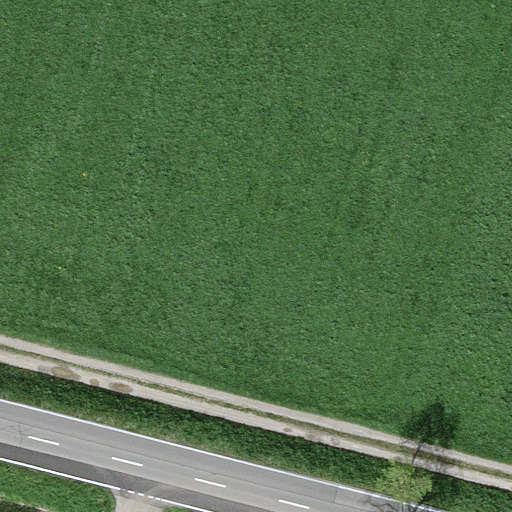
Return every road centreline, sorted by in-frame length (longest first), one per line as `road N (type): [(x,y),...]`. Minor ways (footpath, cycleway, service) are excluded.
road 1 (track): [(511,478),(0,349)]
road 2 (secondary): [(0,430),(318,511)]
